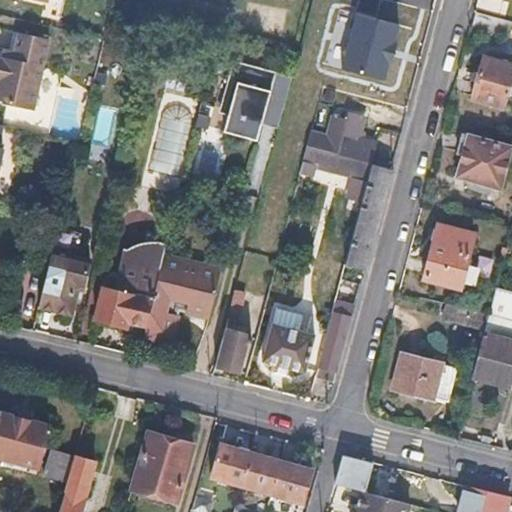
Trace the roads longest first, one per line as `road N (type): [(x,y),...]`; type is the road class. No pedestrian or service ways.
road 1 (residential): [(338,426),(454,0)]
road 2 (residential): [(338,426),(0,345)]
road 3 (unknown): [(195,391),(267,135)]
road 4 (residential): [(511,469),(338,426)]
